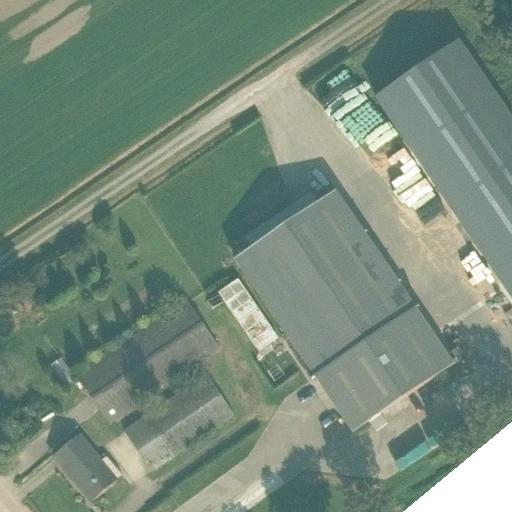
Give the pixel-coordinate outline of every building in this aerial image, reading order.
[(352,436),(455,366),(336,192),(317,205),(310,196),(245,241),(251,250),(234,262),(352,436)] [(257,352),(277,338),(238,280),(217,294),(257,352)] [(110,426),(220,351),(186,301),(179,306),(176,302),(170,307),(172,310),(76,377),(76,378),(74,380),(60,360),(51,366),(64,386),(71,381),(73,385),(79,381),(110,426)] [(151,473),(234,417),(205,375),(123,432),(151,473)] [(90,504),(118,482),(117,481),(122,477),(106,458),(101,462),(80,436),(52,458),(90,504)]
